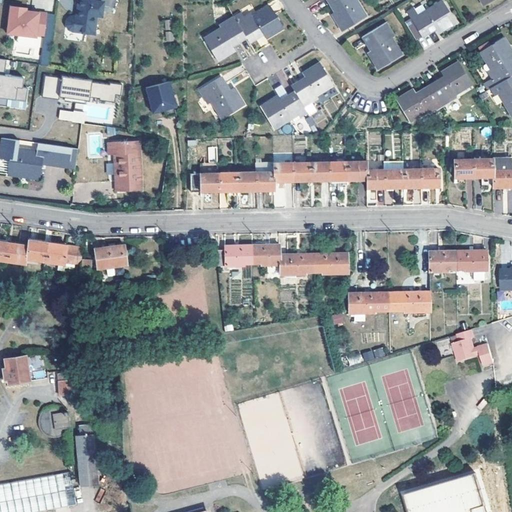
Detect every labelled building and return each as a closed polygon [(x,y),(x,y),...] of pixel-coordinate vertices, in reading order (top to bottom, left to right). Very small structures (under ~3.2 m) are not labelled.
[(72,31),(94,34),(97,15),(101,16),(102,6),(103,0),(77,0),(75,15),(73,14),(70,14),(68,15),(66,18),(66,24),(66,26),(67,28),(72,31)] [(328,0),(337,14),(339,13),(342,18),(337,20),(343,31),(367,16),(356,0),(355,0),(354,1),(353,0),(328,0)] [(439,31),(445,28),(455,22),(441,0),(440,0),(424,10),(425,13),(419,17),(416,11),(408,15),(421,36),(437,27),(439,31)] [(26,7),(10,5),(6,32),(35,36),(36,33),(44,34),(46,12),(25,9),(26,7)] [(246,36),(249,41),(271,29),(273,33),(283,27),(269,5),(252,15),(249,12),(243,15),(236,20),(246,36)] [(218,24),(221,28),(203,38),(217,60),(227,54),(224,50),(246,36),(236,20),(234,16),(233,15),(225,20),(218,24)] [(386,22),(363,36),(373,53),(370,55),(374,60),(379,69),(402,55),(392,38),(389,39),(385,33),(391,29),(386,22)] [(165,31),(166,41),(173,40),(172,31),(165,31)] [(479,51),(490,68),(486,70),(490,77),(495,84),(511,73),(511,58),(509,53),(507,54),(504,50),(510,47),(503,37),(479,51)] [(7,74),(8,60),(0,58),(0,106),(26,109),(28,87),(23,87),(24,76),(7,74)] [(450,101),(446,95),(453,90),(454,93),(472,82),(459,60),(448,67),(451,71),(429,84),(442,105),(450,101)] [(317,100),(316,97),(333,86),(320,64),(310,70),(313,74),(291,87),(294,92),(303,108),(311,103),(317,100)] [(511,73),(495,84),(489,87),(494,95),(501,91),(504,97),(501,100),(511,117),(511,116),(511,73)] [(44,76),(42,97),(75,100),(73,111),(59,110),(58,119),(112,125),(116,94),(121,94),(122,84),(44,76)] [(244,104),(237,94),(232,97),(228,90),(219,76),(197,89),(202,96),(206,102),(210,100),(221,118),(244,104)] [(408,97),(406,93),(395,99),(409,121),(426,110),(424,108),(430,104),(434,110),(442,105),(429,84),(408,97)] [(233,87),(228,90),(232,97),(237,94),(233,87)] [(169,88),(144,88),(144,114),(168,114),(169,88)] [(303,108),(294,92),(278,101),(276,97),(270,101),(260,107),(273,128),(290,118),(292,121),(306,113),(303,108)] [(314,109),(311,103),(303,108),(306,113),(314,109)] [(17,139),(0,137),(0,139),(0,156),(9,158),(6,174),(37,178),(40,162),(68,166),(71,147),(36,142),(35,150),(18,147),(16,145),(17,139)] [(36,142),(17,139),(16,145),(18,147),(35,150),(36,142)] [(118,154),(119,180),(115,180),(116,191),(142,190),(139,140),(107,142),(107,155),(114,154),(118,154)] [(77,147),(71,147),(68,166),(75,167),(77,147)] [(511,158),(493,159),(493,177),(493,187),(511,187),(511,158)] [(474,177),(473,159),(454,160),(454,177),(474,177)] [(493,177),(493,159),(473,159),(474,177),(482,177),(482,185),(489,185),(490,183),(490,176),(493,177)] [(366,170),(366,161),(346,162),(347,180),(367,179),(366,170)] [(384,170),(385,187),(404,187),(403,169),(403,161),(384,161),(384,170)] [(113,173),(112,162),(105,163),(107,174),(113,173)] [(329,180),(329,162),(310,163),(311,180),(329,180)] [(346,162),(329,162),(329,180),(347,180),(346,162)] [(273,172),(273,181),(293,181),(292,163),(273,164),(273,172)] [(310,163),(292,163),(293,181),(311,180),(310,163)] [(420,169),(421,186),(440,186),(439,168),(420,169)] [(403,169),(404,187),(421,186),(420,169),(403,169)] [(366,170),(367,179),(367,188),(385,187),(384,170),(366,170)] [(256,173),(256,190),(274,189),(273,181),(273,172),(256,173)] [(237,173),(218,174),(219,191),(237,191),(237,173)] [(256,173),(237,173),(237,191),(256,190),(256,173)] [(191,192),(219,191),(218,174),(190,175),(191,192)] [(273,192),(273,207),(290,207),(290,184),(276,184),(276,192),(273,192)] [(28,246),(26,259),(46,262),(48,244),(29,241),(28,246)] [(0,242),(0,260),(7,261),(9,244),(0,242)] [(9,244),(7,261),(26,264),(26,259),(28,246),(9,244)] [(46,262),(81,266),(83,248),(48,244),(46,262)] [(95,249),(97,268),(127,264),(125,245),(95,249)] [(254,263),(254,245),(226,246),(226,250),(217,250),(218,266),(226,266),(244,266),(244,263),(254,263)] [(262,263),(262,265),(281,265),(281,255),(281,245),(254,245),(254,263),(262,263)] [(430,252),(430,271),(448,271),(448,268),(458,268),(457,251),(430,252)] [(466,268),(466,271),(488,270),(487,251),(457,251),(458,268),(466,268)] [(313,271),(313,254),(281,255),(281,265),(281,275),(306,274),(306,272),(313,271)] [(324,271),(324,274),(349,273),(349,254),(313,254),(313,271),(324,271)] [(511,270),(503,270),(503,290),(511,289),(511,270)] [(365,311),(375,312),(375,309),(390,309),(390,291),(349,292),(349,312),(355,312),(355,319),(365,319),(365,311)] [(405,311),(430,311),(430,291),(390,291),(390,309),(405,308),(405,311)] [(343,322),(342,314),(333,316),(334,324),(343,322)] [(476,346),(474,347),(471,337),(473,336),(471,330),(458,334),(459,341),(453,343),(457,355),(458,362),(476,356),(476,354),(479,353),(482,364),(492,361),(487,343),(476,346)] [(373,349),(375,357),(384,356),(383,347),(373,349)] [(364,361),(374,359),(373,351),(363,352),(364,361)] [(360,352),(347,355),(350,365),(362,361),(360,352)] [(4,379),(7,379),(8,384),(30,380),(28,368),(40,366),(38,354),(4,360),(6,369),(2,369),(4,379)] [(87,379),(76,380),(60,381),(60,396),(65,396),(87,395),(87,379)] [(70,428),(68,412),(65,409),(60,407),(56,406),(52,406),(48,407),(45,409),(41,413),(39,416),(38,420),(38,426),(39,430),(42,433),(43,435),(48,438),(55,439),(59,439),(62,437),(66,435),(68,432),(70,428)] [(78,446),(84,488),(101,486),(95,435),(81,437),(82,446),(78,446)] [(409,511),(487,511),(475,471),(403,493),(409,511)] [(40,479),(0,486),(0,500),(43,493),(40,479)]
